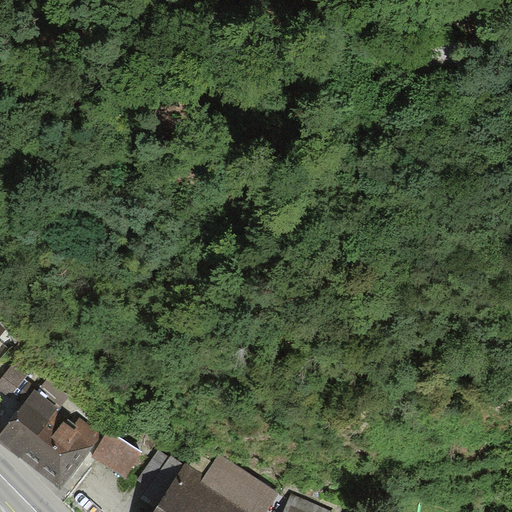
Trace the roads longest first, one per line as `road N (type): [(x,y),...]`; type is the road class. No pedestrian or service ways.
road 1 (track): [(401,0),(437,50),(470,57),(511,48)]
road 2 (track): [(388,0),(406,8),(510,0)]
